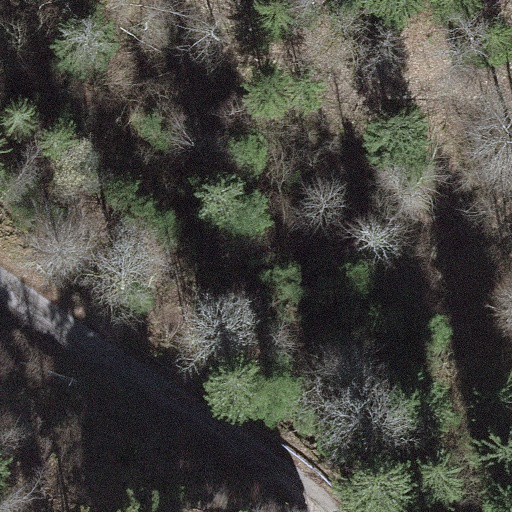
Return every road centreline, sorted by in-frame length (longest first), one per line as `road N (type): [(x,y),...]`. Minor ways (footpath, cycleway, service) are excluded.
road 1 (unclassified): [(0,283),(301,489),(322,511)]
road 2 (track): [(511,389),(440,310),(411,247)]
